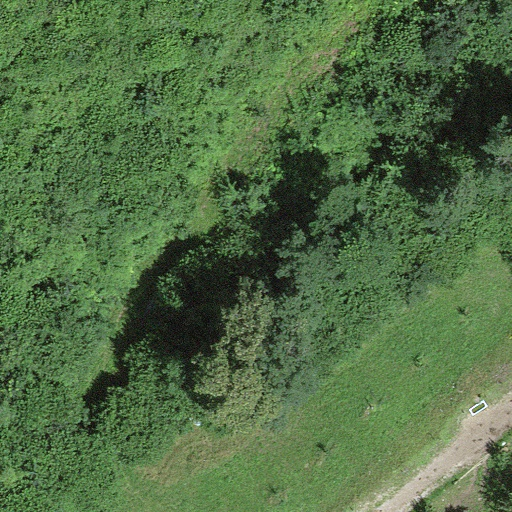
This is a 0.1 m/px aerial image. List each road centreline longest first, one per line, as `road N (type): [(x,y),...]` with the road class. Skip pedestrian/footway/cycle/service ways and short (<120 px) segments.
road 1 (track): [(370,0),(302,76),(192,225),(112,356),(102,386),(103,425),(144,511)]
road 2 (track): [(383,511),(511,412)]
